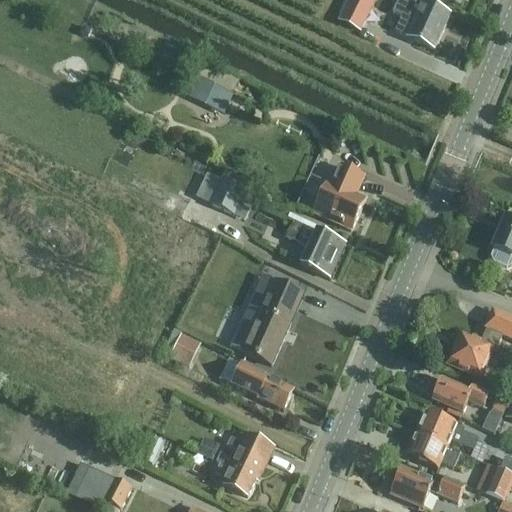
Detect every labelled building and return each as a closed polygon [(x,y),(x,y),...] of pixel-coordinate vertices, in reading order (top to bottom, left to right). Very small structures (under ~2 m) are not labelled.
[(349,0),(338,24),(339,24),(360,34),(376,2),(372,0),(349,0)] [(395,34),(434,52),(450,17),(410,0),(398,0),(392,16),(401,20),(395,34)] [(197,80),(188,99),(223,116),(233,98),(197,80)] [(368,203),(356,198),(359,192),(360,193),(365,180),(342,169),(333,188),(329,186),(315,217),(354,234),(368,203)] [(204,200),(213,204),(211,208),(234,219),(246,193),(222,182),(218,191),(200,181),(191,198),(202,204),(204,200)] [(511,268),(511,225),(505,223),(493,251),(496,252),(492,259),(495,265),(507,270),(511,268)] [(302,269),(331,282),(333,282),(348,248),(294,225),(287,241),(310,251),(302,269)] [(251,307),(232,349),(244,355),(272,368),(305,298),(276,284),(263,313),(251,307)] [(488,332),(481,347),(462,338),(448,368),(480,382),(493,354),(496,356),(503,339),(511,343),(511,321),(494,314),(486,331),(488,332)] [(182,338),(170,361),(188,370),(200,347),(182,338)] [(217,363),(210,377),(220,382),(226,367),(217,363)] [(294,393),(252,373),(241,368),(231,388),(284,414),(294,393)] [(473,387),(470,394),(442,382),(433,404),(463,417),(468,406),(484,412),(491,394),(473,387)] [(500,398),(494,412),(504,417),(510,403),(500,398)] [(261,407),(257,414),(269,420),(272,413),(261,407)] [(427,416),(418,438),(461,457),(462,457),(448,451),(451,444),(475,453),(480,441),(465,435),(466,432),(457,428),(457,429),(427,416)] [(200,469),(211,442),(197,437),(186,464),(200,469)] [(263,468),(265,470),(274,451),(244,438),(239,447),(231,443),(223,459),(220,457),(216,466),(230,473),(223,489),(248,500),(263,468)] [(461,457),(418,438),(408,460),(439,473),(442,466),(455,472),(461,457)] [(146,457),(141,466),(156,474),(161,464),(146,457)] [(114,482),(114,483),(80,466),(65,496),(96,511),(103,511),(107,505),(120,511),(121,511),(132,492),(114,482)] [(458,508),(465,492),(445,484),(442,490),(402,473),(391,498),(422,511),(423,511),(431,496),(458,508)] [(511,480),(497,474),(485,501),(503,509),(504,507),(511,489),(511,480)]
